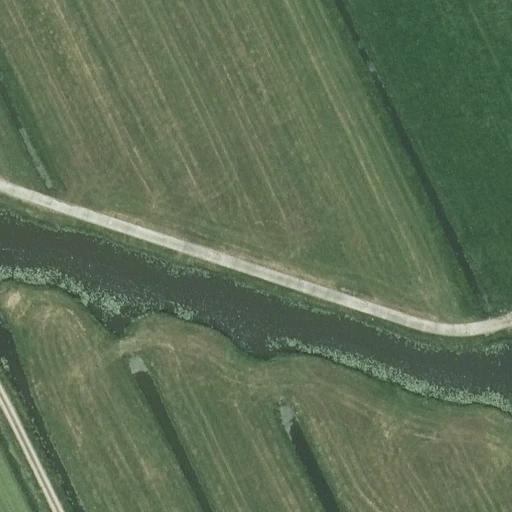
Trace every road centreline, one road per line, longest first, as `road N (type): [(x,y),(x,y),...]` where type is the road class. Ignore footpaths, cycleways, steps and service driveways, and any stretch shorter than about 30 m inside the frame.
road 1 (track): [(511,319),(475,331),(424,329),(0,183)]
road 2 (track): [(0,394),(56,511)]
